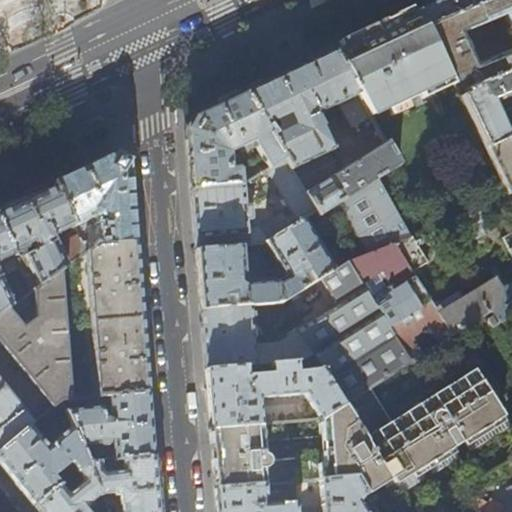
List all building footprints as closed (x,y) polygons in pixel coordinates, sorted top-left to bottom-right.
[(511,0),(441,0),(427,7),(419,10),(452,77),(455,83),(473,76),(477,86),(511,71),(511,0)] [(368,35),(334,51),(369,114),(452,77),(419,10),(412,14),(368,35)] [(283,75),(244,93),(316,212),(319,216),(339,203),(376,178),(398,164),(385,142),(341,169),(330,150),(333,148),(315,113),(337,103),(350,126),(363,118),(367,125),(373,121),(369,114),(334,51),(283,75)] [(511,71),(477,86),(460,93),(486,148),(509,137),(494,105),(495,102),(511,95),(511,71)] [(244,93),(236,97),(212,108),(193,117),(186,130),(188,153),(192,210),(196,249),(240,245),(261,243),(264,242),(302,220),(316,212),(244,93)] [(511,142),(509,137),(486,148),(508,193),(511,191),(511,142)] [(88,167),(53,183),(74,227),(92,219),(96,223),(87,229),(89,241),(82,244),(81,245),(78,260),(87,253),(95,247),(135,244),(131,198),(130,178),(129,162),(115,154),(88,167)] [(376,178),(339,203),(369,254),(410,238),(376,178)] [(22,198),(0,208),(0,227),(13,255),(40,242),(42,246),(24,255),(39,287),(61,271),(76,260),(70,244),(58,250),(53,238),(74,227),(53,183),(27,195),(22,198)] [(0,208),(22,198),(16,186),(0,193),(0,208)] [(461,230),(464,228),(467,234),(476,237),(484,235),(486,226),(483,220),(487,218),(482,206),(456,218),(461,230)] [(302,220),(264,242),(284,276),(275,282),(271,280),(243,281),(242,270),(246,270),(245,264),(242,264),(240,245),(196,249),(198,273),(201,309),(250,305),(280,302),(322,277),(334,271),(302,220)] [(0,260),(13,255),(0,227),(0,314),(7,309),(11,306),(13,305),(0,277),(0,260)] [(369,254),(347,262),(411,362),(490,313),(498,326),(511,318),(511,229),(500,236),(511,257),(511,283),(503,288),(496,277),(457,301),(452,295),(440,302),(431,304),(412,275),(427,265),(410,238),(369,254)] [(137,271),(135,244),(95,247),(87,253),(99,398),(107,397),(148,393),(145,365),(145,363),(139,291),(137,271)] [(250,305),(201,309),(203,332),(206,369),(297,361),(300,361),(311,354),(321,369),(344,404),(370,388),(411,362),(347,262),(334,271),(322,277),(339,306),(273,343),(253,344),(252,337),(255,336),(257,334),(256,327),(253,325),(251,325),(250,305)] [(72,400),(61,271),(39,287),(34,290),(36,317),(21,326),(7,309),(0,314),(0,344),(52,408),(60,401),(72,400)] [(28,294),(13,305),(11,306),(17,313),(29,304),(28,294)] [(297,370),(297,361),(206,369),(208,393),(211,428),(261,424),(259,397),(303,394),(319,418),(321,418),(344,404),(321,369),(297,370)] [(320,480),(354,477),(356,477),(366,493),(403,472),(405,477),(504,416),(475,369),(410,410),(413,414),(404,419),(402,415),(390,422),(370,388),(344,404),(321,418),(319,418),(322,456),(270,460),(269,452),(263,452),(261,424),(211,428),(213,453),(215,489),(295,482),(320,480)] [(33,423),(0,384),(0,450),(29,427),(33,423)] [(150,429),(148,393),(107,397),(109,416),(102,414),(101,407),(64,410),(65,411),(68,419),(82,452),(92,451),(91,446),(99,445),(101,446),(106,447),(109,446),(111,444),(112,450),(104,450),(105,462),(120,461),(153,457),(150,429)] [(64,410),(60,401),(52,408),(51,409),(58,417),(65,411),(64,410)] [(45,446),(29,427),(0,450),(0,463),(14,481),(34,506),(59,486),(52,477),(70,463),(77,472),(86,464),(87,464),(82,452),(68,419),(63,423),(67,428),(45,446)] [(157,511),(155,487),(153,457),(120,461),(121,473),(103,474),(99,471),(99,463),(87,464),(86,464),(98,495),(99,497),(114,495),(114,497),(119,496),(120,506),(121,506),(121,511),(157,511)] [(98,495),(86,464),(77,472),(59,486),(34,506),(39,511),(84,511),(83,511),(88,507),(86,504),(98,495)] [(356,477),(354,477),(320,480),(321,511),(365,511),(359,502),(371,501),(366,493),(356,477)] [(296,511),(295,482),(215,489),(217,511),(296,511)]
